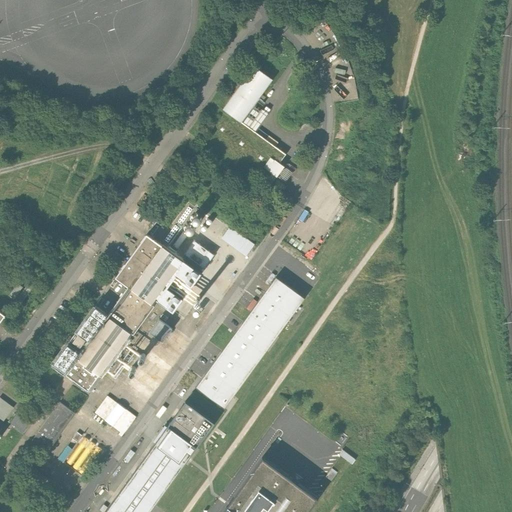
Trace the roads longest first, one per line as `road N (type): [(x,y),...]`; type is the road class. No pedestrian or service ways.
road 1 (unclassified): [(0,376),(267,13),(308,53),(326,113),(309,185),(74,511)]
road 2 (track): [(432,0),(404,100),(394,216),(346,287)]
road 3 (track): [(346,287),(186,511)]
road 4 (trunk): [(511,346),(439,460)]
road 5 (trunk): [(444,500),(511,400)]
